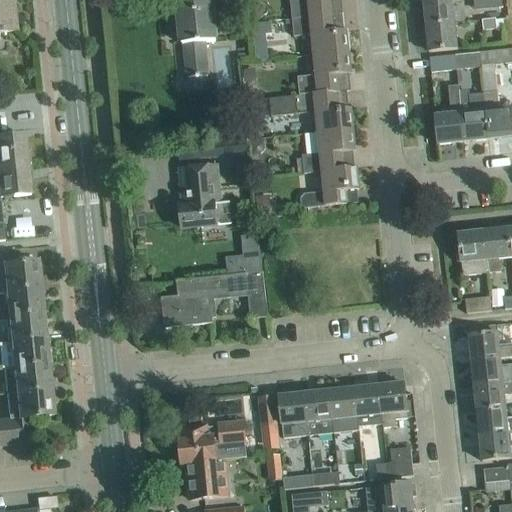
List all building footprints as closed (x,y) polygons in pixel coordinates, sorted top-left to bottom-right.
[(0,0),(0,33),(14,32),(10,0),(0,0)] [(180,0),(182,14),(179,15),(182,46),(185,46),(189,80),(207,78),(203,45),(204,45),(203,39),(217,37),(212,0),(180,0)] [(306,0),(288,2),(290,20),(324,17),(322,0),(306,0)] [(455,24),(452,0),(448,0),(424,2),(426,27),(455,24)] [(500,0),(473,0),(475,10),(501,8),(500,0)] [(259,5),(251,13),(259,22),(268,13),(259,5)] [(324,17),(290,20),(292,39),(311,37),(313,57),(349,53),(347,32),(326,34),(324,17)] [(495,21),(483,22),(484,31),(496,29),(495,21)] [(253,62),(268,61),(265,35),(272,35),(270,23),(250,25),(252,47),(253,62)] [(455,24),(426,27),(429,53),(458,50),(455,24)] [(511,51),(480,54),(481,67),(494,65),(511,63),(511,51)] [(349,53),(313,57),(315,78),(296,80),(298,97),(298,98),(329,95),(350,93),(350,92),(333,93),(331,77),(351,75),(349,53)] [(481,67),(480,54),(455,57),(456,70),(481,67)] [(456,70),(455,57),(430,60),(431,72),(456,70)] [(484,96),(497,94),(494,65),(481,67),(484,96)] [(497,94),(484,96),(488,141),(511,138),(511,110),(511,111),(502,111),(501,94),(497,94)] [(298,98),(298,97),(295,97),(297,116),(315,114),(317,135),(353,131),(351,109),(330,111),(329,95),(298,98)] [(473,114),(461,115),(464,144),(488,141),(484,96),(472,97),(473,114)] [(464,144),(461,115),(436,118),(438,146),(464,144)] [(257,124),(248,125),(249,138),(262,136),(261,127),(257,124)] [(222,141),(248,139),(247,127),(221,129),(222,141)] [(353,131),(317,135),(320,155),(301,157),(303,176),(321,174),(321,173),(336,172),(336,171),(335,155),(355,152),(353,131)] [(0,169),(28,167),(25,137),(0,139),(0,169)] [(249,157),(248,142),(221,144),(222,159),(249,157)] [(264,142),(252,143),(253,156),(261,156),(265,151),(264,142)] [(28,167),(0,169),(0,242),(5,242),(0,199),(31,196),(28,167)] [(183,230),(203,228),(231,225),(229,204),(219,205),(215,169),(182,172),(183,189),(191,188),(193,208),(181,209),(183,230)] [(321,173),(321,174),(323,194),(304,196),(301,199),(302,210),(357,205),(357,204),(340,205),(339,193),(359,191),(357,169),(336,171),(336,172),(321,173)] [(270,212),(268,196),(255,197),(256,213),(270,212)] [(511,259),(509,231),(484,233),(487,262),(511,259)] [(487,262),(484,233),(459,236),(463,278),(489,275),(487,262)] [(260,237),(242,239),(244,258),(245,276),(246,276),(263,274),(260,237)] [(35,287),(40,287),(38,263),(8,266),(6,252),(0,252),(0,268),(4,269),(6,292),(31,289),(31,292),(35,292),(35,287)] [(268,319),(266,299),(263,274),(246,276),(245,276),(197,281),(177,283),(178,298),(161,300),(165,330),(213,325),(210,296),(248,292),(251,321),(268,319)] [(31,289),(6,292),(9,318),(43,314),(40,287),(35,287),(35,292),(31,292),(31,289)] [(492,312),(491,300),(465,302),(467,315),(492,312)] [(43,314),(9,318),(12,343),(36,341),(37,343),(40,343),(40,338),(46,338),(43,314)] [(511,344),(499,346),(498,335),(469,338),(472,363),(500,360),(511,358),(511,344)] [(48,365),(46,338),(40,338),(40,343),(37,343),(36,341),(12,343),(14,369),(48,365)] [(511,365),(501,367),(500,360),(472,363),(475,387),(503,384),(511,383),(511,365)] [(51,388),(48,365),(14,369),(17,394),(42,391),(42,394),(46,393),(46,388),(51,388)] [(503,384),(475,387),(477,412),(505,409),(503,384)] [(404,385),(379,388),(382,417),(383,429),(396,428),(395,421),(408,420),(404,385)] [(17,394),(20,419),(28,419),(54,417),(51,388),(46,388),(46,393),(42,394),(42,391),(17,394)] [(379,388),(354,390),(358,419),(382,417),(379,388)] [(358,419),(354,390),(329,393),(333,422),(358,419)] [(329,393),(304,396),(309,443),(335,440),(333,422),(329,393)] [(309,443),(304,396),(279,398),(284,446),(309,443)] [(260,400),(263,420),(264,428),(277,427),(274,399),(260,400)] [(198,400),(184,401),(185,410),(187,410),(199,408),(198,400)] [(511,419),(507,420),(505,409),(477,412),(480,437),(511,433),(511,419)] [(13,420),(16,446),(30,444),(28,419),(20,419),(13,420)] [(0,421),(0,431),(2,447),(16,446),(13,420),(0,421)] [(188,465),(215,462),(213,442),(221,442),(222,449),(246,446),(244,424),(219,426),(220,429),(208,430),(207,427),(179,430),(183,466),(188,466),(188,465)] [(511,447),(511,433),(480,437),(483,463),(511,460),(509,447),(511,447)] [(411,450),(391,452),(387,453),(388,468),(390,481),(414,478),(411,450)] [(268,458),(274,481),(282,479),(276,456),(268,458)] [(218,499),(215,462),(188,465),(188,466),(192,502),(218,499)] [(510,482),(508,466),(484,469),(486,485),(510,482)] [(388,468),(377,469),(379,482),(390,481),(388,468)] [(335,475),(312,477),(313,488),(336,486),(335,475)] [(313,488),(312,477),(289,479),(290,490),(313,488)] [(411,485),(383,488),(365,490),(367,511),(397,511),(414,510),(411,485)] [(308,511),(307,497),(293,499),(293,511),(308,511)]
